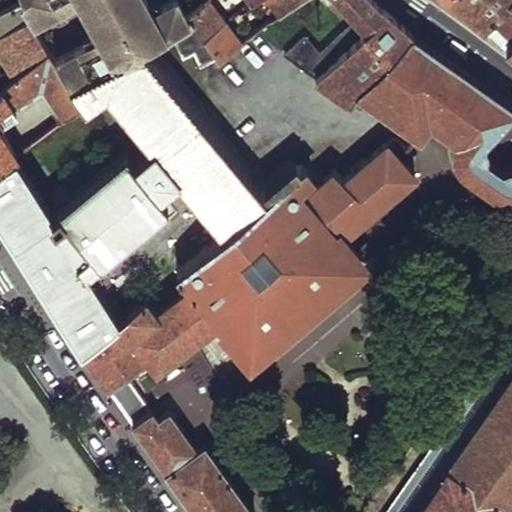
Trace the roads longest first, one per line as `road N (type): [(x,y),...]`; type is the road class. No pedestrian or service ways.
road 1 (residential): [(0,277),(159,511)]
road 2 (residential): [(511,70),(411,0)]
